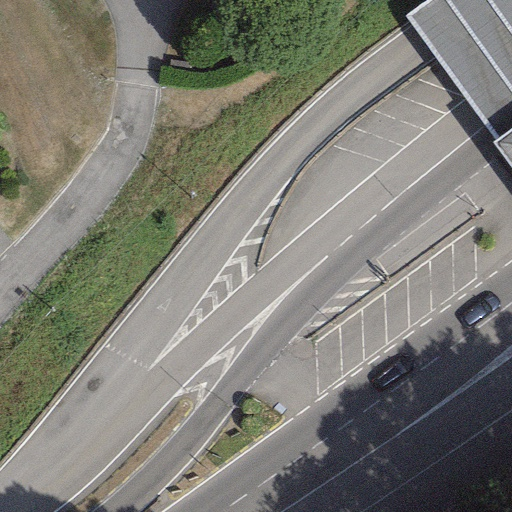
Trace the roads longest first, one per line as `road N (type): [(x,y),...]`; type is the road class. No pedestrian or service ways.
road 1 (secondary): [(511,102),(244,321),(35,511)]
road 2 (secondary): [(75,511),(511,218)]
road 3 (residential): [(0,320),(124,182),(150,4)]
